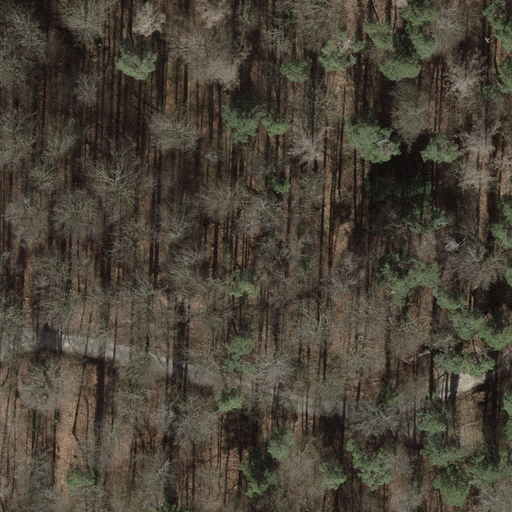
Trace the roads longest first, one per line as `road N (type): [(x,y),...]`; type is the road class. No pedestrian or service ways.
road 1 (track): [(54,339),(98,316),(297,283),(341,256),(364,211),(358,162),(301,0)]
road 2 (track): [(404,402),(336,411),(54,339)]
road 3 (track): [(404,402),(421,431),(472,450),(511,452)]
